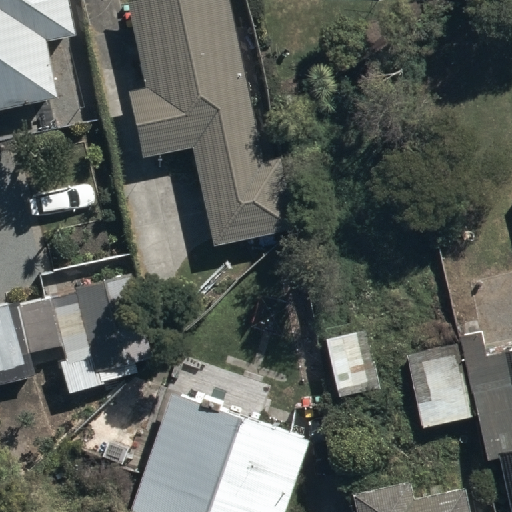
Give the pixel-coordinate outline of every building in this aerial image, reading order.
[(0,0),(0,107),(56,97),(45,43),(73,38),(65,0),(0,0)] [(141,156),(187,146),(213,259),(277,244),(274,230),(288,227),(273,157),(259,160),(224,0),(135,0),(123,3),(142,90),(127,93),(141,156)] [(366,331),(327,341),(342,397),(380,387),(366,331)] [(459,347),(479,417),(489,460),(501,457),(511,503),(511,350),(486,356),(481,332),(457,337),(459,347)] [(479,417),(459,347),(406,359),(422,430),(479,417)] [(309,511),(335,444),(177,385),(129,511),(309,511)] [(357,511),(468,511),(464,491),(419,501),(415,482),(354,495),(357,511)]
